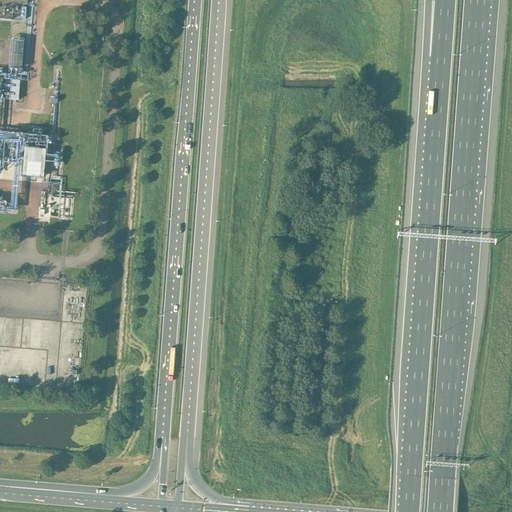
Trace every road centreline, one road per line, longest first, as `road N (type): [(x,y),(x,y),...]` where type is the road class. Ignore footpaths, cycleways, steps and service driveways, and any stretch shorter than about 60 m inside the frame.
road 1 (motorway): [(439,511),(476,0)]
road 2 (motorway): [(180,472),(214,0)]
road 3 (motorway): [(197,0),(163,468)]
road 4 (motorway): [(440,56),(407,511)]
